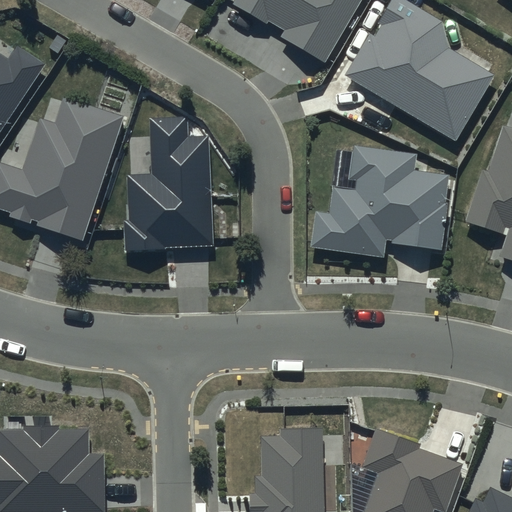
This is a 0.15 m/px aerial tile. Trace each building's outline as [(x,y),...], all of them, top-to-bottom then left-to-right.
[(236,0),(233,6),(266,26),(268,22),(284,31),(281,36),(324,61),(359,0),(236,0)] [(441,22),(403,0),(390,0),(377,24),(381,26),(374,37),(369,34),(344,76),(455,141),(493,77),(448,50),(441,22)] [(7,60),(0,55),(0,131),(44,65),(16,46),(7,60)] [(120,120),(64,102),(56,126),(38,120),(22,172),(0,164),(0,211),(9,214),(7,219),(29,226),(31,221),(37,223),(36,226),(81,241),(120,120)] [(187,117),(148,119),(151,176),(127,177),(129,223),(122,223),(124,253),(213,248),(208,137),(188,138),(187,117)] [(511,130),(503,127),(488,174),(482,172),(466,223),(503,235),(505,229),(509,230),(500,259),(511,263),(511,130)] [(416,156),(355,148),(351,178),(358,179),(356,193),(333,190),(330,217),(314,215),(310,249),(383,259),(386,241),(391,242),(391,245),(442,252),(448,203),(445,203),(449,176),(414,172),(416,156)] [(22,430),(0,430),(0,511),(105,511),(105,454),(90,454),(89,430),(61,430),(61,426),(22,426),(22,430)] [(325,511),(323,427),(277,428),(277,435),(259,435),(260,476),(255,476),(255,496),(249,496),(249,511),(325,511)] [(446,511),(464,465),(376,432),(363,468),(379,474),(364,511),(434,511),(436,511),(446,511)] [(482,504),(474,500),(468,511),(511,511),(511,500),(489,489),(482,504)]
